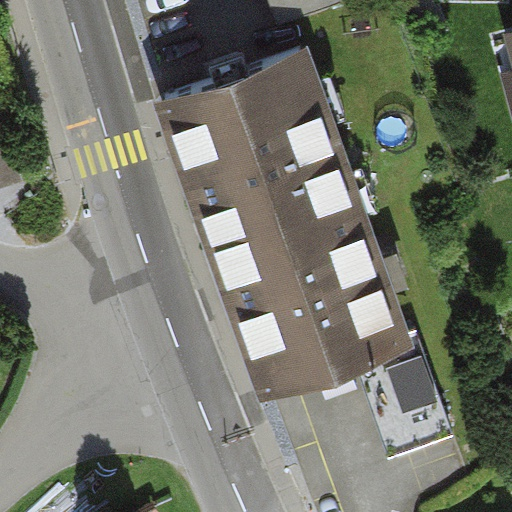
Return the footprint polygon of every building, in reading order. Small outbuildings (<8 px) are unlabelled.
[(343,0),(272,0),(281,24),(344,3),(343,0)] [(511,35),(498,40),(511,88),(511,35)] [(306,44),(167,93),(272,394),(358,365),(410,347),(306,44)] [(0,143),(0,181),(14,176),(0,143)] [(391,458),(454,436),(421,343),(410,347),(358,365),(391,458)]
